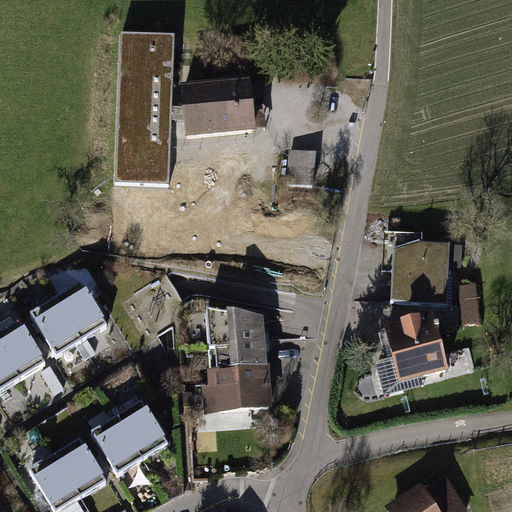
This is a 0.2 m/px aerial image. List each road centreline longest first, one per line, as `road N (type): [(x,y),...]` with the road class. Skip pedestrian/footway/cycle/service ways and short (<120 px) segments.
road 1 (residential): [(285,491),(310,457),(362,202),(380,94),(384,0)]
road 2 (track): [(310,457),(511,420)]
